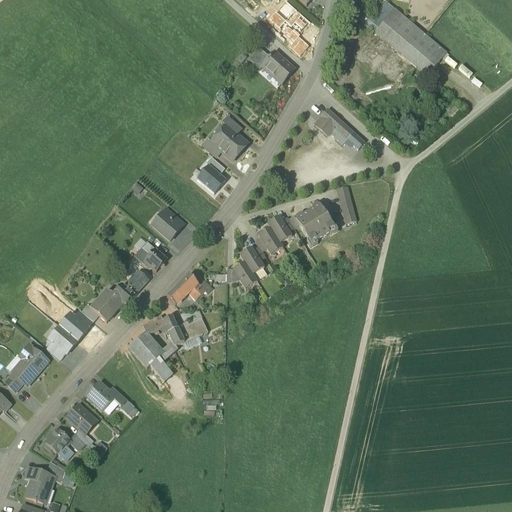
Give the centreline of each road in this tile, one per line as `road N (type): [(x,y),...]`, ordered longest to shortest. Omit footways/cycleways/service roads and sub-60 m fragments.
road 1 (residential): [(0,486),(31,429),(229,212),(313,75),(335,0)]
road 2 (track): [(325,511),(408,170)]
road 3 (track): [(511,82),(408,170)]
road 4 (track): [(408,170),(309,81)]
